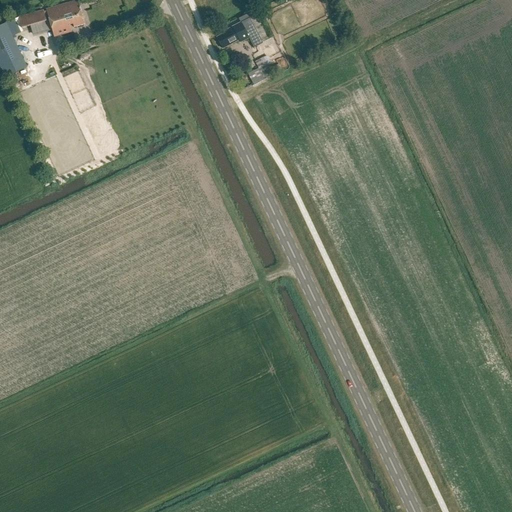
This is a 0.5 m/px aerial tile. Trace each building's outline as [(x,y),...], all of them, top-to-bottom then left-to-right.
[(76,0),(45,9),(49,21),(81,12),(77,0),(76,0)] [(42,10),(18,17),(21,28),(45,21),(42,10)] [(49,21),(53,36),(71,31),(70,28),(84,24),(81,12),(49,21)] [(217,38),(223,49),(239,41),(240,43),(249,39),(254,48),(263,44),(250,19),(223,33),(224,34),(217,38)] [(0,23),(0,69),(4,77),(26,67),(5,21),(0,23)] [(248,75),(252,84),(281,70),(278,64),(264,71),(263,68),(269,64),(265,56),(259,60),(253,62),(257,70),(248,75)]
